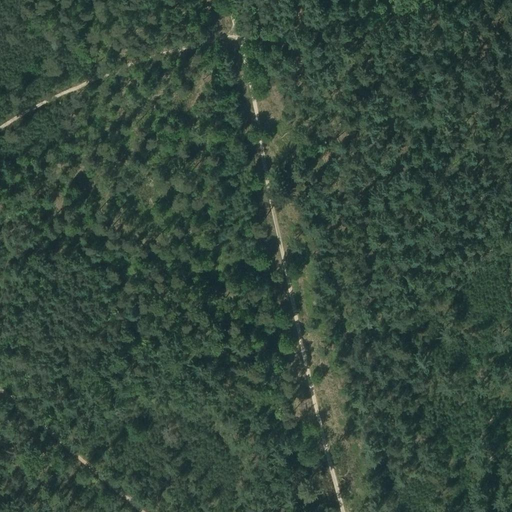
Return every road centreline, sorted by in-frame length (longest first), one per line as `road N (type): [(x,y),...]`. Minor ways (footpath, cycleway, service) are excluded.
road 1 (track): [(236,33),(158,51),(0,130)]
road 2 (track): [(469,0),(236,33)]
road 3 (track): [(124,511),(0,403)]
